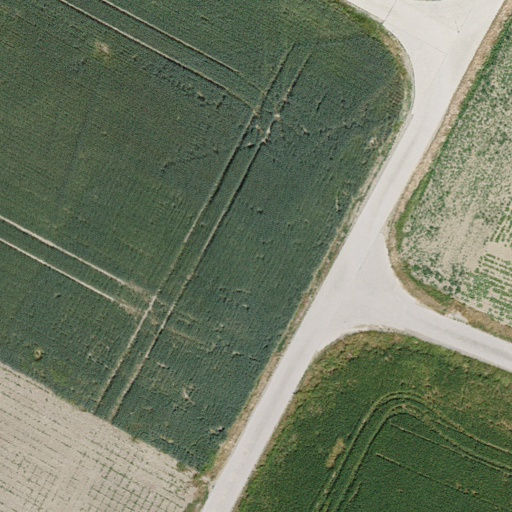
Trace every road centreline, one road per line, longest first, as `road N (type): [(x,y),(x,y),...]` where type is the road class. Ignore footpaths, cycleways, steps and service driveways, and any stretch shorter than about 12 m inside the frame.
road 1 (track): [(212,511),(493,0)]
road 2 (track): [(511,323),(351,255)]
